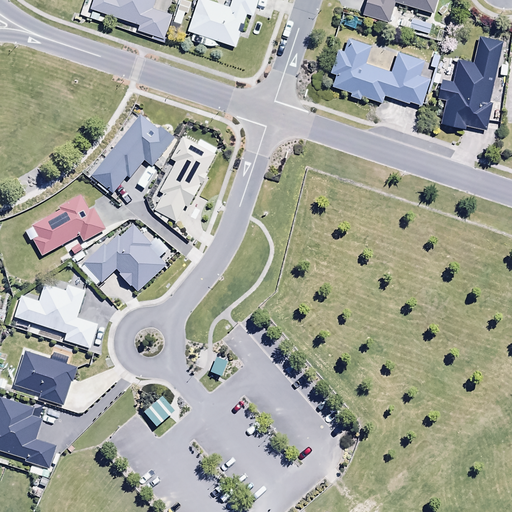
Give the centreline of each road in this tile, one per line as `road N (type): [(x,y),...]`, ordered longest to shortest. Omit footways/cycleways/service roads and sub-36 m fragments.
road 1 (residential): [(0,20),(272,113)]
road 2 (residential): [(272,113),(511,195)]
road 3 (residential): [(163,321),(221,249),(272,113)]
